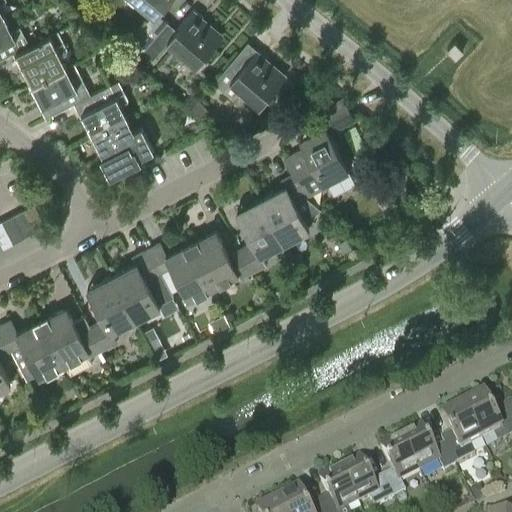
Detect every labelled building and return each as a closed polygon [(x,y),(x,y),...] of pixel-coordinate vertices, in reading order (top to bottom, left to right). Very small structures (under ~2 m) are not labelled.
[(134,0),(152,15),(120,51),(133,62),(143,50),(167,22),(158,15),(170,0),(134,0)] [(177,31),(167,22),(143,50),(154,59),(168,42),(198,67),(224,35),(194,10),(177,31)] [(7,16),(0,19),(0,59),(15,52),(30,45),(20,25),(13,29),(7,16)] [(30,45),(15,52),(32,84),(67,66),(67,65),(61,53),(68,50),(59,30),(30,45)] [(454,41),(447,49),(455,57),(463,50),(454,41)] [(234,57),(213,82),(233,97),(240,89),(261,107),(287,76),(258,50),(244,66),(234,57)] [(74,62),(67,65),(67,66),(32,84),(48,117),(77,102),(91,95),(81,76),(74,62)] [(91,95),(77,102),(93,134),(128,116),(121,104),(128,100),(119,80),(91,95)] [(325,125),(329,132),(354,119),(343,97),(317,111),(325,125)] [(128,116),(93,134),(111,170),(154,150),(141,127),(134,130),(128,116)] [(329,132),(325,125),(300,138),(305,148),(285,158),(293,174),(305,197),(307,197),(326,187),(324,182),(326,181),(333,195),(355,183),(348,169),(329,132)] [(320,208),(307,197),(305,197),(293,174),(282,180),(285,185),(261,198),(284,242),(309,229),(303,217),(320,208)] [(284,242),(261,198),(237,210),(253,242),(242,247),(254,271),(266,264),(261,254),(284,242)] [(35,232),(46,226),(34,204),(23,209),(35,232)] [(12,215),(24,237),(35,232),(23,209),(12,215)] [(13,243),(24,237),(12,215),(2,220),(13,243)] [(13,243),(2,220),(0,221),(0,243),(2,248),(13,243)] [(215,231),(190,244),(213,287),(237,274),(239,279),(251,272),(238,249),(228,255),(215,231)] [(213,287),(190,244),(167,257),(160,243),(147,249),(172,296),(173,296),(161,271),(171,266),(189,300),(213,287)] [(172,296),(147,249),(133,257),(136,262),(111,275),(134,319),(159,306),(158,304),(159,303),(164,315),(178,308),(172,296)] [(134,319),(111,275),(87,288),(103,319),(93,324),(105,348),(117,341),(112,331),(134,319)] [(41,321),(64,364),(88,351),(90,355),(101,350),(89,326),(78,332),(66,308),(41,321)] [(64,364),(41,321),(17,333),(10,320),(0,325),(0,329),(10,348),(11,348),(27,378),(37,373),(39,377),(64,364)] [(0,387),(10,383),(0,364),(0,354),(6,351),(0,338),(0,387)] [(511,437),(511,423),(507,413),(496,419),(484,395),(463,405),(482,442),(494,436),(498,445),(511,437)] [(482,442),(463,405),(442,416),(455,440),(444,446),(455,467),(467,461),(475,457),(471,448),(482,442)] [(455,467),(444,446),(434,451),(421,427),(401,437),(419,474),(439,464),(444,473),(455,467)] [(419,474),(401,437),(380,448),(393,473),(383,478),(394,500),(406,494),(400,483),(419,474)] [(394,500),(383,478),(373,484),(360,459),(340,469),(358,505),(369,499),(375,509),(382,506),(394,500)] [(343,511),(358,505),(340,469),(319,480),(332,504),(322,509),(323,511),(343,511)] [(323,511),(322,509),(315,511),(309,511),(298,490),(277,501),(283,511),(323,511)] [(474,490),(469,493),(474,504),(485,498),(482,492),(474,490)] [(283,511),(277,501),(258,511),(283,511)]
